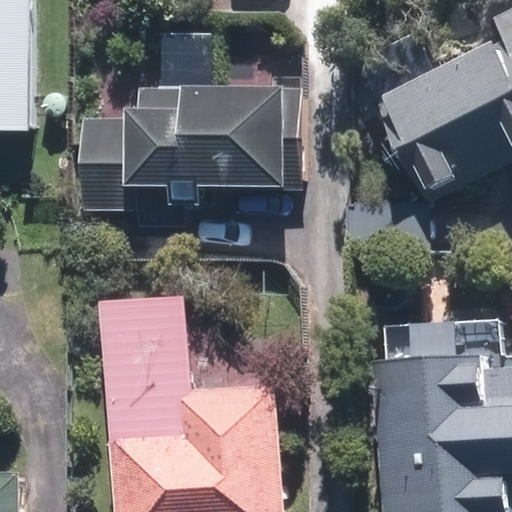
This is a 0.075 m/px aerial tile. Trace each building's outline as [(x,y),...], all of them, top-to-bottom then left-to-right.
[(0,0),(0,130),(21,130),(23,0),(0,0)] [(380,88),(426,187),(511,147),(511,0),(504,0),(495,4),(507,28),(380,88)] [(85,207),(138,208),(138,213),(138,218),(178,218),(178,188),(207,189),(304,190),(304,187),(305,87),(141,84),(141,109),(141,115),(131,115),(86,114),(85,207)] [(439,211),(354,207),(351,252),(437,256),(439,211)] [(281,511),(273,385),(190,391),(183,299),(100,304),(114,511),(281,511)] [(374,361),(377,511),(511,511),(511,398),(486,399),(485,357),(374,361)] [(0,511),(22,511),(23,474),(0,474),(0,511)]
